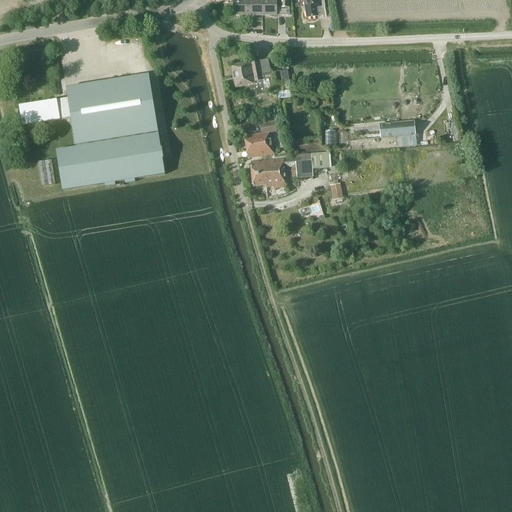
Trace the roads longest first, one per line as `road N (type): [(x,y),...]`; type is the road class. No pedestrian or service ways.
road 1 (unclassified): [(209,30),(277,44),(511,36)]
road 2 (unclassified): [(0,44),(196,6)]
road 3 (residential): [(240,200),(209,30)]
